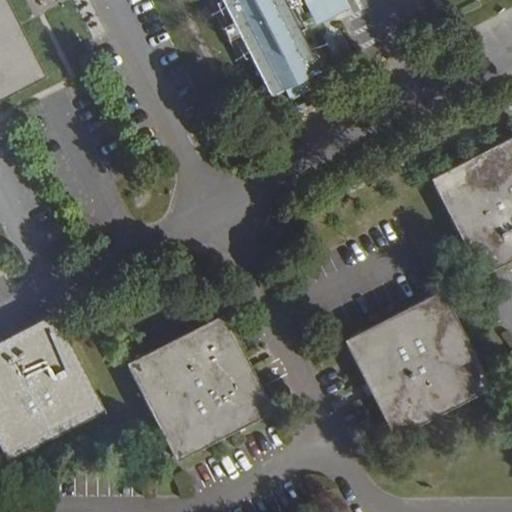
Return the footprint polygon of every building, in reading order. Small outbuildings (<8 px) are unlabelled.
[(0,0),(0,97),(44,76),(5,0),(0,0)] [(222,0),(238,27),(227,32),(233,45),(244,40),(275,98),(290,90),(297,102),(316,92),(310,80),(324,72),(294,13),(304,8),(300,0),(291,0),(289,2),(287,0),(222,0)] [(306,0),(322,29),(337,22),(354,13),(347,0),(306,0)] [(511,137),(429,179),(481,277),(511,260),(511,137)] [(446,297),(350,345),(388,419),(401,443),(497,393),(491,381),(446,297)] [(222,315),(127,364),(179,461),(274,411),(222,315)] [(53,316),(0,341),(0,441),(1,442),(9,458),(104,410),(53,316)]
